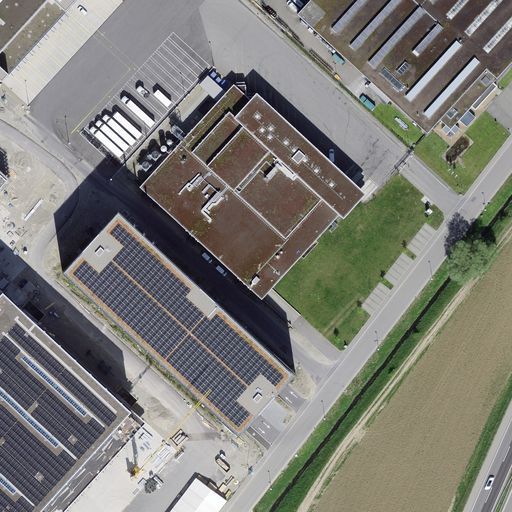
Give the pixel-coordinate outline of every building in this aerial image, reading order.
[(76,6),(81,0),(0,0),(0,77),(6,83),(76,6)] [(511,0),(310,0),(296,15),(426,134),(439,120),(445,126),(441,130),(450,139),(458,129),(454,125),(488,88),(492,92),(497,88),(492,84),(511,61),(511,0)] [(233,87),(143,184),(261,293),(351,196),(233,87)] [(61,271),(239,434),(258,414),(284,385),(297,371),(119,209),(61,271)] [(0,337),(24,311),(0,289),(0,337)] [(0,511),(41,511),(134,413),(24,311),(0,337),(0,511)]
